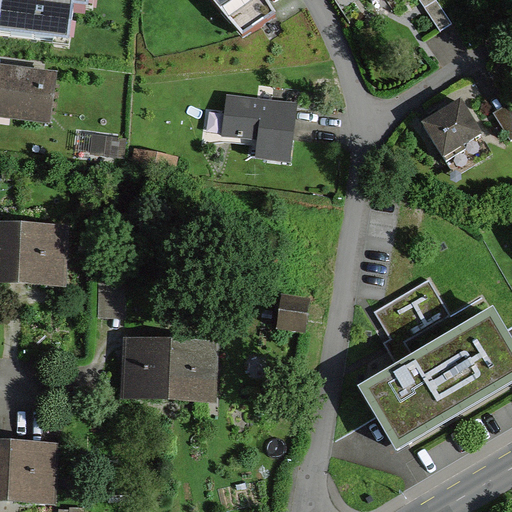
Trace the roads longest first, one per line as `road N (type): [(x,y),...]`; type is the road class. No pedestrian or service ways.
road 1 (residential): [(308,511),(368,137)]
road 2 (residential): [(368,137),(391,111),(511,32)]
road 3 (residential): [(368,137),(347,64),(316,0)]
